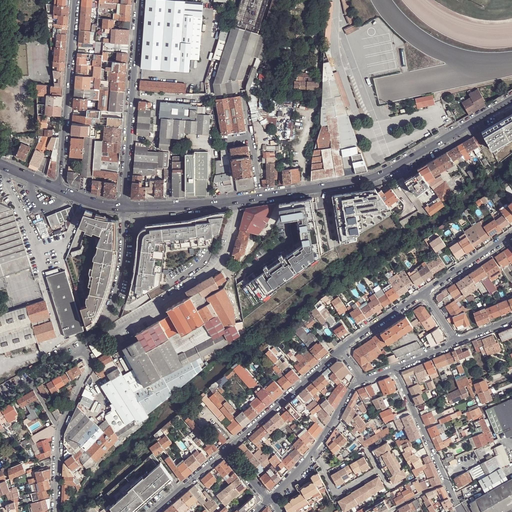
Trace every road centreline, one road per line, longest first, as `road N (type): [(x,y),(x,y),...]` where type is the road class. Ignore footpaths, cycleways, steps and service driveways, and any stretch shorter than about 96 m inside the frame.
road 1 (tertiary): [(123,207),(209,204),(363,180),(511,99)]
road 2 (tertiary): [(123,207),(139,0)]
road 3 (tertiary): [(75,0),(59,190)]
road 4 (residential): [(225,449),(340,350)]
road 5 (residential): [(362,380),(305,463),(268,497)]
road 6 (residential): [(394,368),(446,481)]
